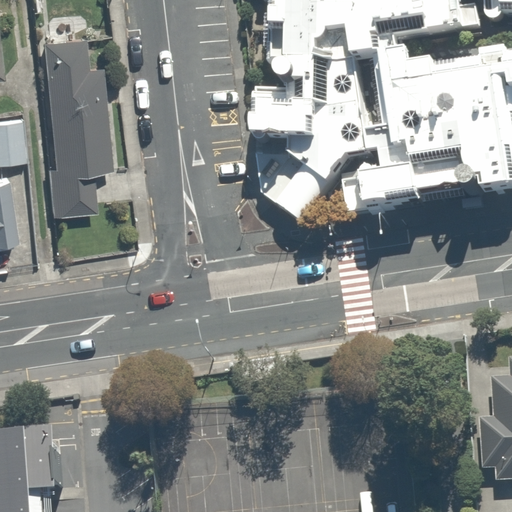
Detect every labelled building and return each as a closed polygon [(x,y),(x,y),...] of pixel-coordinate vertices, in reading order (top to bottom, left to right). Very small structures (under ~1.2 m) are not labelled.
[(256,153),(261,192),(308,226),(511,192),(511,88),(510,88),(510,85),(511,84),(511,41),(478,47),(479,53),(431,59),(430,55),(408,58),(407,43),(399,44),(399,39),(478,26),(474,3),(454,5),(453,0),(484,0),(485,13),(487,17),(491,20),(496,21),(499,21),(502,19),(505,15),(511,15),(511,0),(262,0),(263,1),(268,14),(268,63),(285,84),(286,92),(253,90),(255,138),(288,137),(288,154),(256,153)] [(91,75),(88,34),(39,36),(49,216),(98,214),(96,172),(120,171),(114,74),(91,75)] [(23,117),(0,118),(0,162),(26,160),(23,117)] [(17,174),(0,175),(0,244),(26,241),(17,174)] [(500,420),(482,421),(483,477),(497,476),(497,487),(511,487),(511,377),(500,378),(500,420)]
